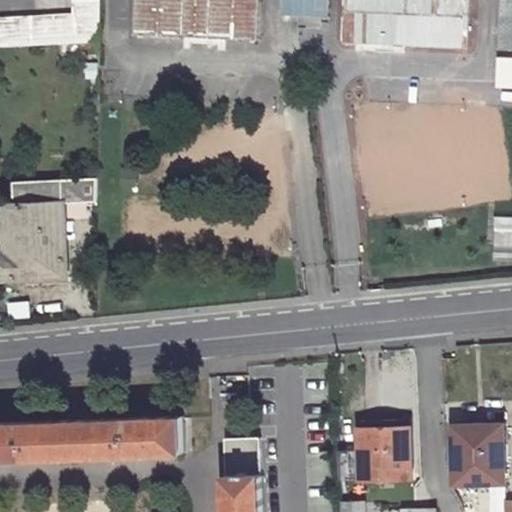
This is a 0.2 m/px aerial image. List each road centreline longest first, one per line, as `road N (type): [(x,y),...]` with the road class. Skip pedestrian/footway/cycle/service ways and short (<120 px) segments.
road 1 (residential): [(431,317),(0,360)]
road 2 (unknown): [(318,328),(294,96),(283,76),(131,50)]
road 3 (unknown): [(355,324),(328,98),(336,75),(455,60)]
road 4 (residential): [(447,511),(436,471),(431,317)]
road 5 (residential): [(290,511),(284,379)]
road 6 (unknown): [(91,351),(80,230)]
